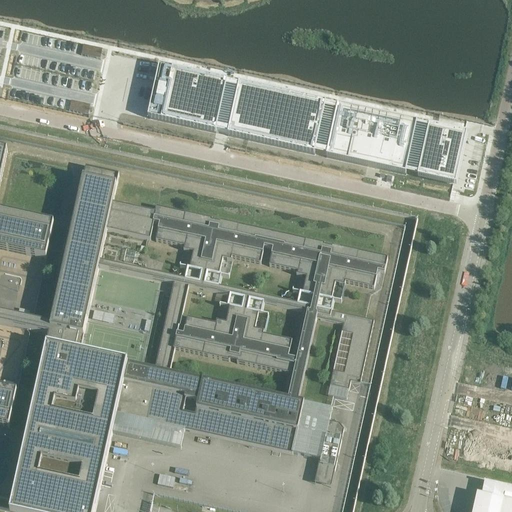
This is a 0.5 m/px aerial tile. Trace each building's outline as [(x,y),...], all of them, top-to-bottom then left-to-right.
[(156,67),(145,117),(449,184),(460,133),(156,67)] [(0,249),(46,260),(54,225),(0,212),(0,186),(8,152),(0,150),(0,426),(9,428),(17,393),(0,389),(0,324),(30,332),(50,336),(13,502),(10,511),(95,511),(102,482),(106,463),(111,443),(117,417),(293,455),(293,454),(304,403),(299,402),(317,320),(344,326),(330,387),(349,391),(351,383),(360,385),(374,322),(365,320),(332,313),(334,302),(332,301),(335,285),(345,287),(345,284),(374,290),(378,274),(385,275),(388,260),(332,247),(332,248),(324,247),(325,246),(220,223),(219,224),(212,222),(212,221),(156,209),(155,214),(113,205),(119,176),(86,169),(51,325),(32,321),(0,314),(0,249)] [(349,391),(330,387),(328,397),(334,399),(347,402),(348,396),(349,391)] [(304,403),(293,454),(301,456),(312,458),(320,460),(328,423),(330,423),(332,414),(333,410),(331,409),(304,403)] [(483,450),(490,446),(477,419),(470,423),(483,450)] [(457,423),(465,448),(472,446),(464,421),(457,423)] [(330,423),(328,423),(320,460),(318,469),(335,473),(344,431),(339,426),(330,423)] [(477,496),(473,511),(511,511),(511,489),(488,484),(484,483),(484,485),(483,491),(482,497),(482,496),(482,497),(477,496)]
